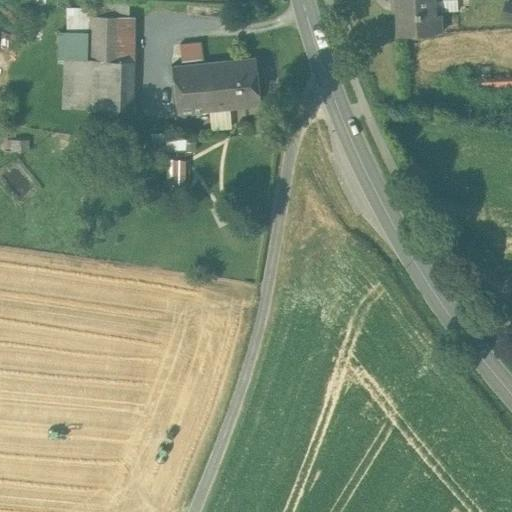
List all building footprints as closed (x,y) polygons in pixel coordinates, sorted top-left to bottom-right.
[(398,0),(400,35),(437,34),(435,0),(398,0)] [(511,20),(511,0),(510,0),(506,0),(499,14),(511,20)] [(129,1),(92,2),(93,16),(116,16),(129,16),(129,1)] [(129,16),(116,16),(117,60),(133,61),(135,61),(135,15),(129,16)] [(116,16),(93,16),(94,59),(98,59),(117,60),(116,16)] [(182,61),(203,59),(201,41),(180,43),(182,61)] [(257,57),(210,62),(215,109),(262,105),(257,57)] [(83,59),(62,58),(60,107),(81,108),(83,59)] [(94,59),(83,59),(81,108),(96,108),(98,59),(94,59)] [(117,60),(98,59),(96,108),(131,110),(133,61),(117,60)] [(210,62),(174,66),(178,113),(215,109),(210,62)] [(511,77),(482,79),(482,87),(511,85),(511,77)] [(185,186),(185,158),(170,158),(170,186),(185,186)]
